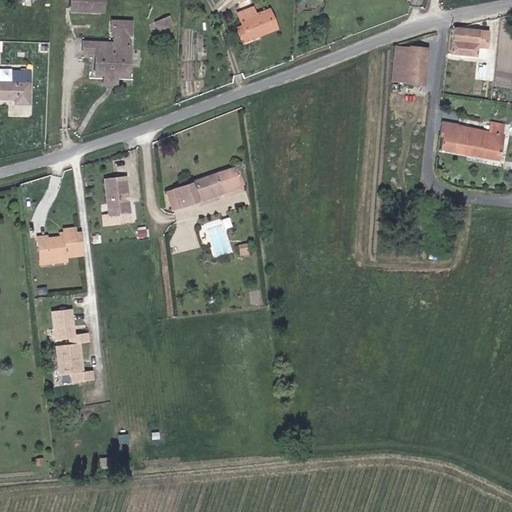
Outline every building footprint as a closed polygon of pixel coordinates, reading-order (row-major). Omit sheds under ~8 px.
[(96,10),(96,0),(70,0),(70,9),(96,10)] [(241,43),(277,30),(270,10),(257,15),(254,7),(237,14),(242,26),(236,28),(241,43)] [(171,15),(155,20),(159,30),(175,24),(171,15)] [(450,28),(446,52),(472,55),(473,53),(482,54),(485,32),(450,28)] [(128,76),(129,46),(98,45),(96,74),(128,76)] [(424,49),(393,46),(390,79),(420,82),(424,49)] [(0,101),(13,102),(12,105),(30,105),(31,74),(13,74),(13,81),(0,81),(0,101)] [(475,97),(491,99),(492,90),(476,87),(475,97)] [(437,147),(461,152),(463,139),(451,136),(453,124),(437,120),(436,133),(438,133),(437,147)] [(484,140),(498,142),(501,123),(487,121),(486,131),(484,140)] [(461,152),(482,156),(495,159),(498,142),(484,140),(486,131),(453,124),(451,136),(463,139),(461,152)] [(235,165),(231,166),(239,187),(242,185),(235,165)] [(212,191),(214,196),(239,187),(231,166),(189,181),(190,183),(171,190),(177,208),(196,202),(195,197),(212,191)] [(104,178),(108,215),(129,213),(128,200),(126,198),(126,195),(127,194),(125,176),(104,178)] [(177,208),(171,190),(164,192),(170,211),(177,208)] [(196,202),(214,196),(212,191),(195,197),(196,202)] [(406,220),(407,206),(397,205),(396,219),(406,220)] [(81,253),(78,229),(71,230),(71,225),(57,226),(58,229),(58,234),(54,235),(43,236),(43,233),(31,234),(33,256),(43,255),(43,258),(62,256),(81,253)] [(225,227),(208,231),(215,256),(231,252),(225,227)] [(250,247),(242,250),(245,259),(254,256),(250,247)] [(63,260),(62,256),(43,258),(43,255),(33,256),(34,264),(63,260)] [(69,308),(49,310),(52,338),(66,336),(67,342),(53,344),(56,373),(69,371),(70,380),(90,378),(89,369),(80,370),(77,342),(86,341),(85,332),(71,333),(69,308)] [(96,465),(105,464),(104,455),(95,456),(96,465)]
